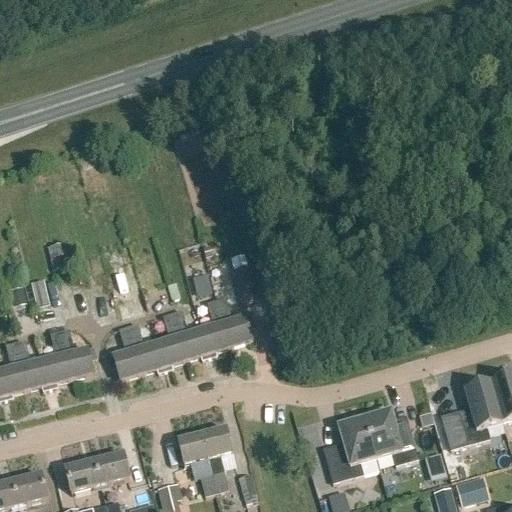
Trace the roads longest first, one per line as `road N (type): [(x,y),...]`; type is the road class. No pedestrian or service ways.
road 1 (residential): [(0,453),(249,389),(309,399),(511,345)]
road 2 (primary): [(46,110),(389,0)]
